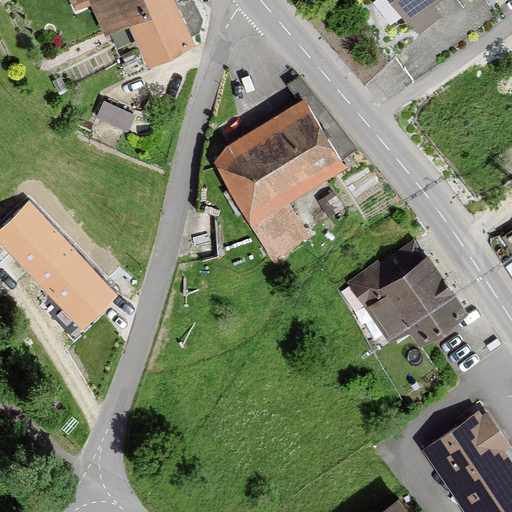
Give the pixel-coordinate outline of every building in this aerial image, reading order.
[(83,0),(99,32),(120,22),(166,1),(165,0),(83,0)] [(387,0),(414,35),(439,16),(430,4),(435,0),(387,0)] [(184,40),(166,1),(120,22),(138,60),(184,40)] [(134,123),(139,105),(106,95),(101,113),(134,123)] [(299,101),(207,158),(269,258),(305,236),(284,202),(340,167),(299,101)] [(111,290),(27,203),(0,228),(0,241),(77,322),(111,290)] [(460,309),(420,254),(354,302),(385,345),(403,332),(412,344),(460,309)] [(474,411),(418,447),(462,511),(511,511),(511,467),(499,448),(474,411)] [(401,511),(389,495),(367,511),(401,511)]
